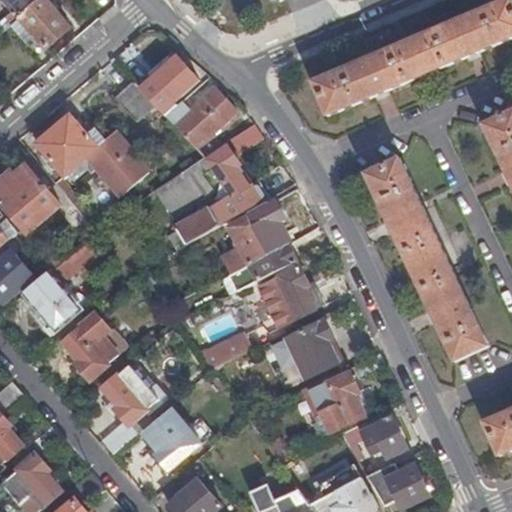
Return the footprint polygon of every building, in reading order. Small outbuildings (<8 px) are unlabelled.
[(4,0),(14,11),(19,17),(20,18),(42,0),(4,0)] [(72,28),(47,0),(42,0),(20,18),(35,36),(47,50),(72,28)] [(511,0),(510,0),(314,83),(328,118),(376,98),(378,101),(389,97),(387,93),(467,59),(469,62),(481,57),(479,54),(511,40),(511,0)] [(19,17),(14,11),(1,22),(7,29),(9,26),(19,17)] [(35,36),(20,18),(19,17),(9,26),(25,45),(35,36)] [(142,89),(156,104),(167,117),(179,106),(176,102),(200,81),(179,57),(142,89)] [(142,89),(134,81),(115,98),(136,122),(156,104),(142,89)] [(190,112),(182,103),(179,106),(167,117),(204,158),(206,156),(222,146),(215,138),(238,116),(235,114),(238,111),(216,88),(190,112)] [(511,112),(483,126),(505,172),(502,174),(507,185),(511,184),(511,187),(511,112)] [(51,162),(43,169),(65,196),(72,190),(63,179),(68,175),(88,157),(99,170),(109,162),(121,177),(113,185),(124,198),(145,179),(111,138),(107,142),(97,131),(92,134),(87,127),(82,130),(71,116),(37,145),(51,162)] [(263,137),(255,124),(231,140),(239,153),(263,137)] [(116,134),(111,138),(145,179),(150,175),(116,134)] [(206,156),(225,183),(233,195),(249,187),(241,176),(245,173),(226,144),(222,146),(206,156)] [(204,158),(154,190),(171,218),(225,183),(206,156),(204,158)] [(88,157),(68,175),(75,184),(89,171),(93,175),(99,170),(88,157)] [(399,160),(366,176),(388,222),(384,225),(389,235),(393,234),(431,312),(427,315),(433,325),(436,324),(455,364),(489,347),(399,160)] [(99,170),(113,185),(121,177),(109,162),(99,170)] [(13,173),(0,184),(0,202),(28,236),(62,207),(28,166),(16,176),(13,173)] [(178,231),(171,235),(181,249),(272,198),(259,179),(249,187),(233,195),(214,209),(177,229),(178,231)] [(72,190),(65,196),(78,212),(85,220),(92,214),(87,209),(72,190)] [(277,203),(268,208),(278,224),(287,219),(277,203)] [(268,208),(268,207),(248,217),(270,255),(289,246),(278,224),(268,208)] [(85,220),(78,212),(72,216),(91,239),(92,238),(97,234),(85,220)] [(92,214),(85,220),(97,234),(104,229),(92,214)] [(270,255),(248,217),(230,228),(241,247),(221,257),(231,274),(270,255)] [(0,225),(0,251),(18,235),(6,220),(0,225)] [(167,237),(177,251),(181,249),(171,235),(167,237)] [(76,252),(84,260),(99,247),(92,238),(91,239),(76,252)] [(223,278),(232,295),(298,262),(289,246),(270,255),(231,274),(223,278)] [(13,251),(0,262),(0,301),(4,307),(36,279),(13,251)] [(50,274),(24,295),(43,318),(39,321),(51,335),(77,314),(79,308),(60,286),(87,265),(84,260),(76,252),(50,274)] [(301,268),(262,287),(281,327),(325,305),(318,292),(313,294),(301,268)] [(77,333),(65,344),(80,362),(77,365),(78,367),(75,370),(76,373),(83,381),(89,379),(90,381),(126,350),(95,311),(75,329),(77,333)] [(335,339),(334,338),(326,321),(290,340),(308,379),(340,364),(340,363),(330,342),(335,339)] [(75,329),(62,340),(65,344),(77,333),(75,329)] [(244,333),(201,354),(212,370),(253,350),(244,333)] [(338,336),(334,338),(335,339),(330,342),(340,363),(349,359),(338,336)] [(387,367),(381,354),(356,366),(362,378),(387,367)] [(117,377),(118,378),(120,380),(133,370),(130,366),(123,372),(117,377)] [(350,375),(348,369),(303,391),(319,422),(314,425),(319,436),(320,437),(323,437),(366,417),(365,417),(355,394),(359,392),(351,375),(350,375)] [(125,421),(100,444),(111,457),(151,421),(144,413),(157,402),(150,393),(152,391),(133,370),(120,380),(118,378),(106,389),(121,408),(117,411),(125,421)] [(212,370),(173,404),(180,411),(218,378),(212,370)] [(0,474),(7,468),(4,464),(23,448),(8,429),(11,426),(2,416),(25,396),(14,383),(0,395),(0,474)] [(361,391),(359,392),(355,394),(365,417),(371,413),(361,391)] [(247,418),(239,406),(218,424),(228,435),(247,418)] [(511,410),(483,423),(498,458),(511,452),(511,410)] [(172,411),(144,435),(160,454),(156,457),(169,472),(201,445),(172,411)] [(409,449),(391,411),(359,426),(370,449),(380,444),(388,459),(409,449)] [(40,459),(63,440),(53,428),(16,461),(23,469),(4,485),(27,511),(39,511),(62,492),(47,475),(50,472),(40,459)] [(356,434),(347,438),(360,462),(369,458),(356,434)] [(280,438),(266,443),(281,463),(294,457),(280,438)] [(433,462),(427,449),(390,466),(395,475),(388,479),(403,511),(431,498),(418,469),(433,462)] [(378,472),(380,471),(376,463),(364,468),(369,477),(378,472)] [(349,486),(362,479),(354,464),(341,471),(349,486)] [(327,497),(334,511),(382,511),(373,494),(371,495),(362,479),(349,486),(341,471),(319,482),(327,497)] [(397,504),(378,472),(369,477),(387,509),(397,504)] [(64,511),(85,511),(82,507),(107,490),(93,474),(69,494),(76,502),(64,511)] [(183,494),(173,502),(169,505),(174,511),(216,511),(222,507),(200,480),(188,489),(184,486),(179,489),(183,494)] [(311,504),(295,483),(273,497),(277,507),(265,511),(306,511),(305,508),(311,504)] [(169,497),(173,502),(183,494),(179,489),(169,497)] [(312,505),(316,511),(334,511),(327,497),(312,505)]
